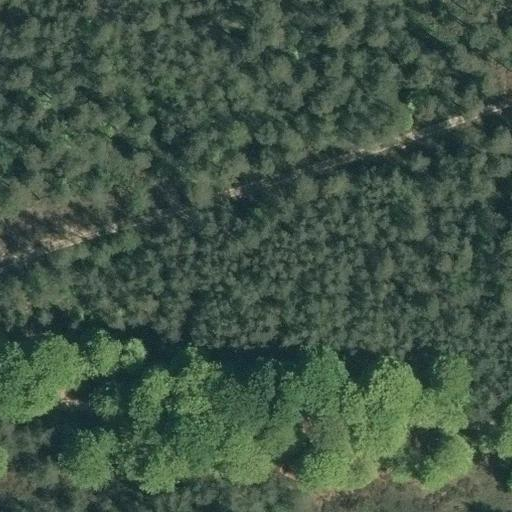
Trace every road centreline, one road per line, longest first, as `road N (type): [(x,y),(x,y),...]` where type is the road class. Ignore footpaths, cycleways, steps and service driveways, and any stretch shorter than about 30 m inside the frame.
road 1 (track): [(511,101),(0,266)]
road 2 (track): [(511,425),(0,401)]
